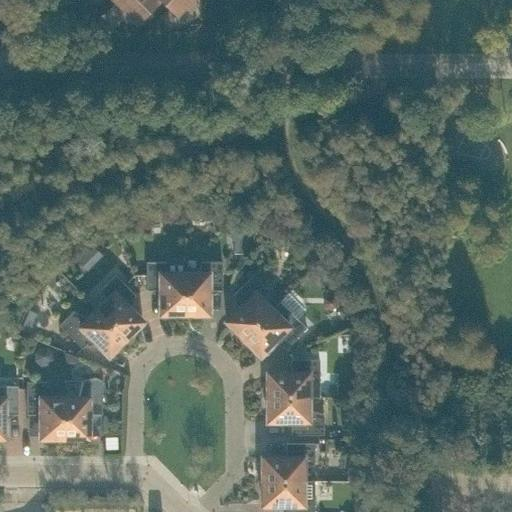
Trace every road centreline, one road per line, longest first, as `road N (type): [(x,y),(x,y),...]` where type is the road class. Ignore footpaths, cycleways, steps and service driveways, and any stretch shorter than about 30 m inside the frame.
road 1 (residential): [(133,470),(134,378),(147,356),(194,343),(212,352),(233,387),(234,473),(194,511)]
road 2 (residential): [(133,470),(0,470)]
